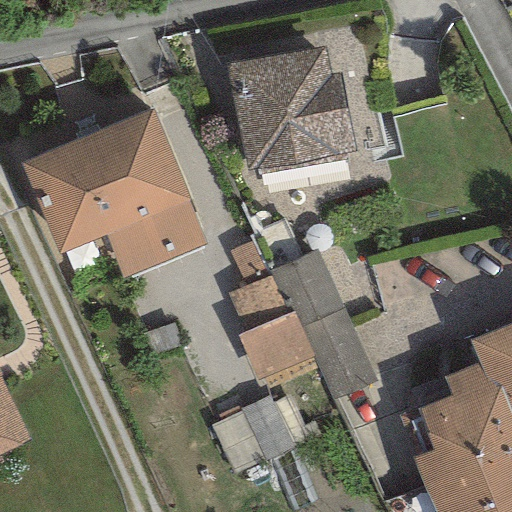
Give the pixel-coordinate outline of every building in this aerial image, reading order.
[(222,71),(235,165),(342,151),(330,57),(222,71)] [(16,147),(56,237),(184,180),(144,91),(16,147)] [(321,235),(278,250),(327,388),(370,372),(321,235)] [(260,378),(310,364),(283,264),(232,278),(260,378)] [(511,301),(478,315),(511,403),(511,301)] [(0,464),(35,446),(0,378),(0,464)] [(212,412),(229,463),(289,444),(272,393),(212,412)] [(511,511),(511,427),(500,400),(401,442),(431,511),(511,511)]
